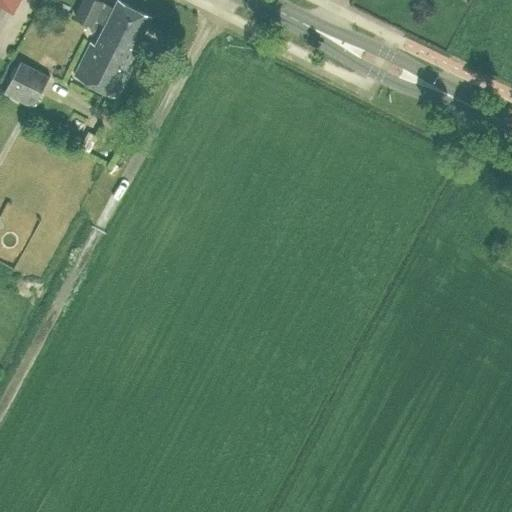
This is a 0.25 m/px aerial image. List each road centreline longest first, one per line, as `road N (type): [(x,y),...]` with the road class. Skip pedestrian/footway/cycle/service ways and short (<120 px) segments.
road 1 (unclassified): [(99,227),(224,0)]
road 2 (secondary): [(511,127),(321,33)]
road 3 (track): [(0,408),(99,227)]
